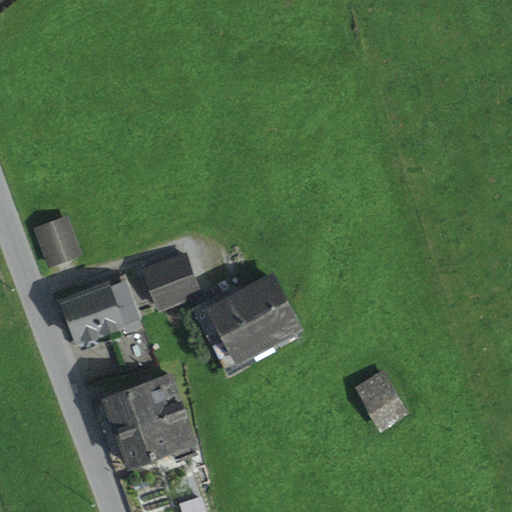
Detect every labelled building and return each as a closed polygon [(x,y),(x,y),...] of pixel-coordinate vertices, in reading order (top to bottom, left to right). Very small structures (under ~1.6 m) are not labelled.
[(38,230),(50,264),(79,254),(66,219),(38,230)] [(147,270),(162,308),(201,293),(187,255),(147,270)] [(65,302),(79,340),(140,317),(125,275),(106,282),(107,287),(65,302)] [(298,327),(273,280),(244,295),(222,307),(221,305),(213,309),(239,358),(270,342),(298,327)] [(227,373),(273,348),(270,342),(239,358),(213,309),(221,305),(222,307),(244,295),(238,285),(192,309),(216,354),(227,373)] [(354,376),(383,424),(405,411),(376,363),(354,376)] [(195,451),(192,443),(195,442),(171,376),(106,400),(130,466),(173,450),(176,458),(195,451)] [(182,504),(184,511),(204,511),(200,498),(182,504)]
